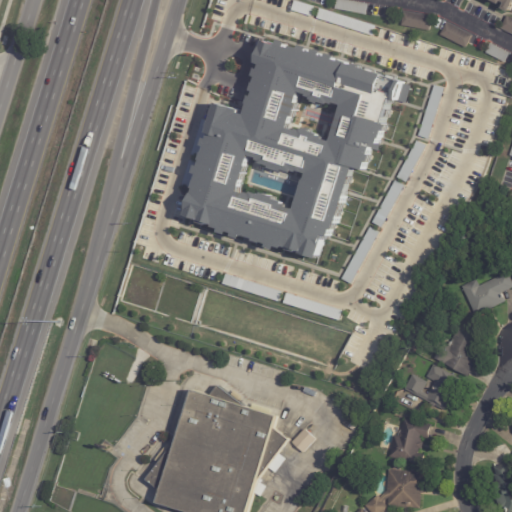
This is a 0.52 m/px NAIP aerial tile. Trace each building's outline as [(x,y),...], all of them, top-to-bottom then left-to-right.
[(364,14),(333,9),(334,0),(341,0),(366,4),(364,14)] [(511,0),(511,8),(510,13),(504,10),(507,4),(502,1),(501,5),(491,0),(511,0)] [(294,1),(314,8),(311,17),(291,11),(294,1)] [(320,9),(377,27),(374,36),(317,18),(320,9)] [(427,31),(400,25),(402,12),(430,17),(427,31)] [(511,18),(511,33),(501,28),(507,16),(511,18)] [(466,43),(464,48),(438,35),(445,22),(470,35),(466,43)] [(508,53),(503,62),(484,53),(489,43),(508,53)] [(271,45),(402,81),(375,177),(356,172),(332,260),(191,221),(222,108),(252,116),(271,45)] [(435,86),(444,88),(428,139),(419,137),(435,86)] [(417,142),(427,147),(406,183),(397,177),(417,142)] [(396,181),(405,185),(382,228),(373,223),(396,181)] [(370,228),(379,233),(351,284),(342,279),(370,228)] [(511,289),(506,292),(508,297),(506,297),(508,302),(479,316),(465,287),(479,280),(483,287),(510,273),(511,277),(511,289)] [(226,275),(282,292),(280,301),(224,284),(226,275)] [(287,294),(343,311),(340,320),(284,303),(287,294)] [(477,368),(471,378),(437,358),(445,344),(450,347),(462,327),(484,340),(474,357),(477,359),(474,363),(479,365),(477,368)] [(424,341),(418,352),(413,349),(418,338),(424,341)] [(460,387),(452,405),(450,405),(447,410),(428,401),(429,400),(421,396),(421,397),(408,390),(415,376),(429,383),(424,393),(430,396),(438,382),(430,377),(435,365),(445,370),(444,372),(463,382),(460,387)] [(262,476),(250,511),(188,511),(161,503),(164,493),(147,480),(159,465),(153,460),(166,443),(172,447),(180,436),(174,434),(187,393),(195,395),(197,390),(212,395),(219,385),(230,394),(233,390),(241,396),(238,400),(244,405),(281,416),(277,430),(290,440),(278,455),(284,459),(273,473),(268,468),(262,476)] [(435,428),(432,442),(428,441),(426,450),(423,449),(422,455),(431,457),(429,466),(392,457),(398,434),(403,435),(407,419),(421,423),(421,422),(436,426),(435,428)] [(316,440),(305,430),(293,443),(303,453),(316,440)] [(511,511),(505,511),(503,507),(498,508),(490,487),(496,484),(492,476),(495,474),(493,468),(506,463),(508,470),(510,469),(511,473),(511,511)] [(429,493),(425,493),(424,509),(391,506),(392,498),(387,503),(391,508),(386,511),(372,511),(368,507),(381,496),(383,498),(390,492),(392,470),(431,473),(429,493)]
